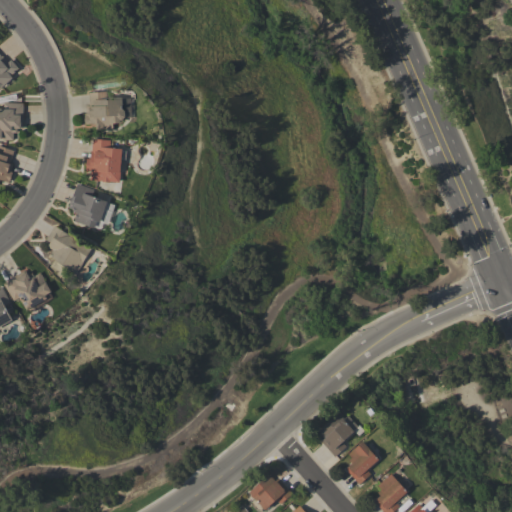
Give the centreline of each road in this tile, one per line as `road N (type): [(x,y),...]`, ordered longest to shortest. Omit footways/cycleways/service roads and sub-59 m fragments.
road 1 (secondary): [(367,0),(511,332)]
road 2 (secondary): [(166,511),(355,358),(418,318)]
road 3 (secondary): [(510,276),(388,0)]
road 4 (residential): [(0,2),(35,42),(56,117),(48,171),(21,228)]
